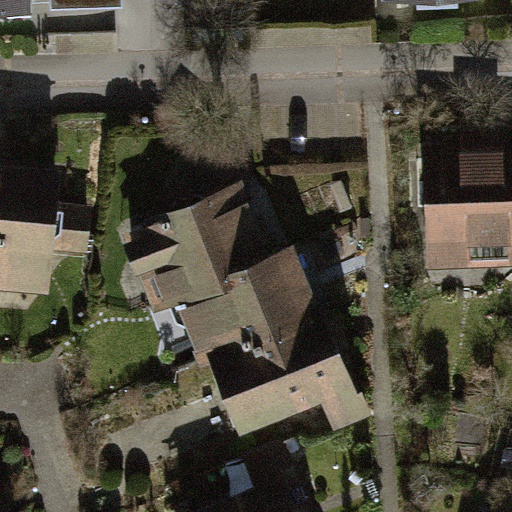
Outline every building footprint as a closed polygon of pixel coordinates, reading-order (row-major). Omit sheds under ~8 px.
[(511,151),(383,155),(386,257),(511,253),(511,151)] [(0,162),(0,291),(53,296),(65,169),(0,162)] [(238,211),(109,266),(146,351),(274,297),(238,211)] [(303,289),(172,346),(207,426),(338,370),(303,289)] [(368,359),(237,418),(272,496),(403,438),(368,359)]
